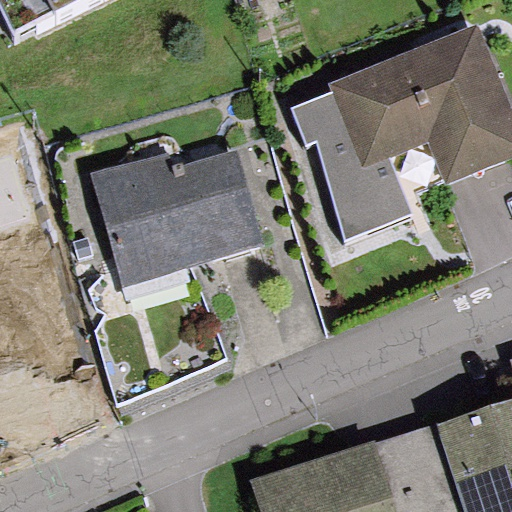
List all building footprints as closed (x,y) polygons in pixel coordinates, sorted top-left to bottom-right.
[(100,0),(0,0),(0,13),(14,42),(100,0)] [(511,122),(477,31),(330,87),(334,97),(292,113),(307,151),(318,146),(343,246),(414,219),(407,199),(511,159),(511,122)] [(167,157),(95,178),(128,292),(269,251),(240,152),(172,172),(167,157)] [(0,331),(12,327),(0,292),(0,249),(29,240),(8,179),(0,181),(0,331)] [(511,365),(511,405),(377,447),(397,511),(511,511),(511,363),(511,364),(511,365)] [(397,511),(377,447),(252,486),(260,511),(397,511)]
